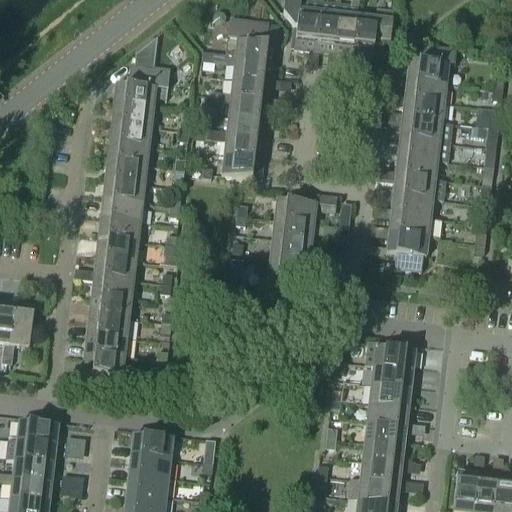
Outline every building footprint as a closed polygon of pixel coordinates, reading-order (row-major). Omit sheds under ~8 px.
[(293,54),(313,56),(319,6),(284,2),(282,18),(293,31),(296,32),(293,54)] [(313,56),(332,58),(337,19),(338,9),(319,6),(313,56)] [(356,21),(351,60),(371,62),(372,55),(378,56),(389,47),(392,16),(376,14),(376,13),(374,23),(356,21)] [(332,58),(351,60),(356,21),(337,19),(332,58)] [(234,65),(273,70),(276,50),(266,49),(268,30),(229,24),(225,59),(235,60),(234,65)] [(116,89),(113,109),(152,113),(154,104),(166,105),(169,75),(152,73),(156,43),(135,59),(134,71),(130,70),(127,90),(116,89)] [(408,65),(406,85),(445,90),(447,70),(453,70),(455,55),(418,50),(416,66),(408,65)] [(224,69),(225,59),(215,58),(214,68),(224,69)] [(232,84),(271,89),(273,70),(234,65),(235,60),(225,59),(224,69),(234,70),(232,84)] [(230,103),(269,108),(271,89),(232,84),(230,98),(230,103)] [(406,85),(403,104),(443,109),(445,90),(406,85)] [(493,85),(492,95),(501,96),(503,86),(493,85)] [(501,96),(492,95),(490,105),(500,106),(501,96)] [(209,106),(219,107),(220,97),(210,96),(209,106)] [(227,122),(267,127),(269,108),(230,103),(230,98),(220,97),(219,107),(229,108),(227,122)] [(403,104),(401,123),(440,128),(443,109),(403,104)] [(113,109),(111,128),(150,132),(152,113),(113,109)] [(179,125),(178,136),(188,137),(190,118),(178,116),(179,125)] [(227,122),(226,136),(225,141),(265,146),(267,127),(227,122)] [(401,123),(399,142),(438,147),(448,148),(450,129),(440,128),(401,123)] [(488,123),(487,133),(497,134),(498,124),(488,123)] [(111,128),(109,147),(148,151),(150,132),(111,128)] [(471,132),(470,143),(483,144),(485,134),(471,132)] [(497,134),(487,133),(486,144),(496,145),(497,134)] [(205,144),(215,145),(216,135),(206,134),(205,144)] [(225,147),(223,161),(263,165),(265,146),(225,141),(226,136),(216,135),(215,145),(225,147)] [(188,137),(178,136),(177,146),(187,147),(188,137)] [(399,142),(397,162),(436,166),(446,167),(448,148),(438,147),(399,142)] [(109,147),(106,166),(146,171),(148,151),(109,147)] [(263,165),(223,161),(221,181),(260,185),(263,165)] [(484,161),(483,172),(493,173),(494,163),(484,161)] [(397,162),(394,180),(434,185),(436,166),(397,162)] [(174,164),(173,174),(183,175),(185,165),(174,164)] [(106,166),(104,185),(144,190),(146,171),(106,166)] [(493,173),(483,172),(482,182),(491,183),(493,173)] [(200,183),(210,184),(211,174),(202,173),(200,183)] [(183,175),(173,174),(172,184),(182,185),(183,175)] [(394,180),(392,200),(432,204),(441,205),(444,186),(434,185),(394,180)] [(104,185),(102,204),(141,209),(144,190),(104,185)] [(478,209),(488,211),(489,201),(490,191),(481,190),(480,200),(478,209)] [(276,204),(273,225),(313,229),(314,215),(334,218),(336,202),(297,198),(296,207),(276,204)] [(392,200),(390,219),(429,223),(432,204),(392,200)] [(170,202),(168,212),(179,213),(180,203),(170,202)] [(102,204),(100,223),(139,228),(141,209),(102,204)] [(488,211),(478,209),(477,219),(487,221),(488,211)] [(237,210),(236,220),(246,221),(247,211),(237,210)] [(179,213),(168,212),(167,222),(178,223),(179,213)] [(390,219),(388,238),(427,242),(439,244),(441,225),(429,223),(390,219)] [(246,221),(236,220),(235,230),(244,231),(246,221)] [(100,223),(98,242),(137,247),(139,228),(100,223)] [(273,225),(271,243),(311,248),(313,229),(273,225)] [(427,242),(388,238),(385,262),(394,263),(393,274),(420,277),(422,262),(425,262),(427,242)] [(475,238),(474,248),(484,249),(485,239),(475,238)] [(165,240),(164,250),(174,251),(176,241),(165,240)] [(98,242),(95,262),(135,266),(137,247),(98,242)] [(271,243),(269,263),(308,267),(311,248),(271,243)] [(232,248),(231,258),(241,259),(242,249),(232,248)] [(484,249),(474,248),(473,258),(483,259),(484,249)] [(174,251),(164,250),(162,260),(158,269),(176,271),(178,252),(174,251)] [(241,259),(231,258),(230,269),(240,270),(241,259)] [(95,262),(93,281),(132,286),(135,266),(95,262)] [(308,267),(269,263),(267,282),(262,282),(261,294),(293,298),(294,286),(306,287),(308,267)] [(160,279),(159,289),(170,290),(171,280),(160,279)] [(462,279),(461,294),(478,296),(480,281),(462,279)] [(93,281),(91,300),(130,305),(132,286),(93,281)] [(170,290),(159,289),(158,299),(169,300),(170,290)] [(91,300),(88,319),(128,324),(130,305),(91,300)] [(0,348),(3,348),(8,349),(13,310),(0,308),(0,348)] [(13,310),(8,349),(3,348),(2,358),(12,360),(13,350),(28,351),(33,312),(13,310)] [(162,317),(160,328),(170,329),(171,319),(162,317)] [(88,319),(86,338),(126,343),(128,324),(88,319)] [(170,329),(160,328),(159,338),(169,339),(170,329)] [(86,338),(84,357),(123,362),(126,343),(86,338)] [(364,370),(372,371),(411,376),(414,356),(377,351),(377,348),(367,347),(364,370)] [(157,356),(156,366),(166,367),(167,357),(157,356)] [(123,362),(84,357),(82,377),(121,382),(123,362)] [(336,357),(335,367),(344,368),(346,358),(336,357)] [(12,360),(2,358),(1,368),(11,370),(12,360)] [(166,367),(156,366),(152,365),(151,381),(164,383),(166,367)] [(344,368),(335,367),(333,377),(343,378),(344,368)] [(372,371),(370,390),(409,395),(411,376),(372,371)] [(370,390),(368,409),(407,414),(409,395),(370,390)] [(331,395),(330,405),(340,406),(341,396),(331,395)] [(340,406),(330,405),(329,415),(339,416),(340,406)] [(368,409),(365,428),(405,433),(407,414),(368,409)] [(16,446),(55,450),(57,430),(18,426),(16,446)] [(365,428),(363,447),(403,452),(405,433),(365,428)] [(327,433),(325,443),(335,444),(337,434),(327,433)] [(132,439),(130,459),(169,463),(172,444),(132,439)] [(335,444),(325,443),(324,453),(334,454),(335,444)] [(205,444),(202,467),(212,469),(215,445),(205,444)] [(5,464),(13,465),(53,469),(55,450),(16,446),(8,445),(5,464)] [(363,447),(361,466),(400,471),(403,452),(363,447)] [(130,459),(128,478),(167,483),(169,463),(130,459)] [(11,484),(51,488),(53,469),(13,465),(12,479),(11,484)] [(361,466),(359,486),(398,490),(400,471),(361,466)] [(212,469),(202,467),(201,478),(211,479),(212,469)] [(318,470),(316,480),(326,482),(327,472),(318,470)] [(452,511),(472,511),(476,479),(456,477),(452,511)] [(9,503),(48,507),(51,488),(11,484),(12,479),(2,478),(1,488),(11,489),(9,503)] [(128,478),(125,497),(165,502),(167,483),(128,478)] [(491,511),(495,482),(476,479),(472,511),(491,511)] [(326,482),(316,480),(315,490),(325,492),(326,482)] [(491,511),(511,511),(511,505),(511,483),(495,482),(491,511)] [(347,504),(357,505),(396,510),(398,490),(359,486),(349,484),(347,504)] [(199,495),(198,505),(207,507),(209,497),(199,495)] [(125,497),(123,511),(163,511),(165,502),(125,497)] [(47,511),(48,507),(9,503),(7,511),(47,511)]
